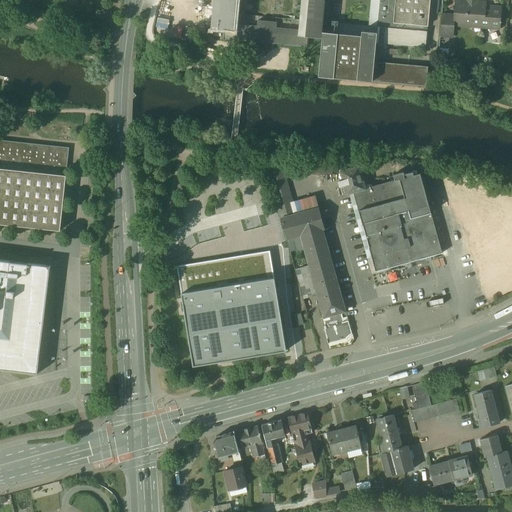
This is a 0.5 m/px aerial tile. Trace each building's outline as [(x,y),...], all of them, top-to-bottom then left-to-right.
[(213,0),(211,27),(224,29),(234,30),(235,23),(237,0),(213,0)] [(301,0),(299,30),(298,36),(308,37),(321,38),(321,37),(322,32),(324,0),(301,0)] [(429,0),(379,0),(377,26),(376,32),(375,43),(425,47),(429,0)] [(466,1),(456,0),(454,0),(454,15),(453,25),(470,27),(470,26),(499,29),(501,7),(485,6),(486,2),(474,1),(466,1)] [(454,15),(441,14),(439,34),(452,35),(453,25),(454,15)] [(276,22),(258,20),(257,26),(235,23),(234,30),(224,29),(223,39),(307,46),(308,37),(298,36),(299,30),(276,27),(276,22)] [(361,35),(322,32),(321,37),(322,37),(319,77),(425,86),(427,66),(373,62),(375,43),(376,32),(361,31),(361,35)] [(69,148),(0,140),(0,168),(66,176),(69,148)] [(323,162),(281,163),(285,176),(333,175),(335,161),(323,162)] [(285,176),(281,163),(265,163),(281,218),(295,214),(292,204),(285,176)] [(66,176),(0,168),(0,224),(60,231),(66,176)] [(360,168),(341,172),(346,195),(353,194),(365,191),(364,189),(360,168)] [(414,172),(403,175),(402,173),(393,175),(395,181),(364,189),(365,191),(353,194),(361,224),(375,220),(376,224),(377,229),(377,228),(379,235),(373,237),(372,232),(364,234),(374,272),(388,268),(388,269),(441,254),(419,174),(414,175),(414,172)] [(248,200),(266,199),(265,176),(247,177),(248,200)] [(313,199),(292,204),(295,214),(315,209),(313,199)] [(295,214),(281,218),(286,239),(300,236),(323,229),(325,229),(319,208),(315,209),(295,214)] [(259,212),(261,224),(270,222),(268,211),(259,212)] [(345,311),(323,229),(300,236),(308,265),(295,269),(303,299),(317,295),(323,317),(339,313),(345,311)] [(181,291),(274,276),(269,250),(240,254),(176,265),(181,291)] [(50,266),(0,259),(0,369),(7,370),(7,368),(21,370),(20,372),(37,374),(39,357),(37,357),(39,343),(41,328),(43,328),(50,266)] [(274,276),(181,291),(192,364),(286,348),(274,276)] [(301,313),(295,315),(298,325),(303,324),(301,313)] [(339,313),(323,317),(321,318),(324,328),(329,343),(346,338),(351,333),(348,321),(341,323),(339,313)] [(493,366),(482,369),(485,380),(496,377),(493,366)] [(491,390),(474,394),(482,427),(499,423),(491,390)] [(456,399),(436,404),(439,415),(459,410),(456,399)] [(436,404),(426,407),(429,418),(439,415),(436,404)] [(426,407),(411,410),(414,422),(429,418),(426,407)] [(307,412),(287,418),(291,433),(292,434),(295,433),(297,440),(293,441),(299,465),(314,461),(309,442),(307,442),(305,434),(312,432),(307,412)] [(393,415),(376,419),(382,442),(376,444),(377,445),(380,444),(382,452),(379,453),(379,454),(382,453),(381,453),(390,451),(390,450),(402,447),(401,447),(393,415)] [(281,420),(261,425),(265,440),(270,439),(285,435),(281,420)] [(356,425),(341,429),(349,460),(347,451),(361,447),(356,425)] [(256,426),(237,431),(241,447),(249,445),(260,442),(256,426)] [(341,429),(327,432),(332,455),(347,451),(349,460),(341,429)] [(234,432),(215,436),(212,442),(216,457),(236,452),(236,454),(239,453),(234,432)] [(497,435),(480,439),(485,457),(487,456),(501,453),(497,435)] [(271,443),(270,439),(265,440),(271,464),(282,462),(278,444),(275,444),(274,442),(271,443)] [(260,442),(249,445),(252,457),(263,454),(260,442)] [(402,447),(390,450),(390,451),(381,453),(382,453),(386,469),(394,467),(395,474),(413,469),(407,445),(401,447),(402,447)] [(511,484),(511,472),(507,451),(501,453),(487,456),(496,489),(511,484)] [(236,454),(232,455),(234,461),(241,459),(239,453),(236,454)] [(466,456),(430,466),(434,484),(471,474),(466,456)] [(243,466),(224,471),(229,489),(247,485),(243,466)] [(352,470),(341,473),(343,484),(355,482),(352,470)] [(326,481),(312,484),(315,498),(326,496),(326,481)] [(418,486),(403,484),(401,496),(416,497),(417,487),(418,487),(418,486)] [(418,487),(417,487),(416,497),(438,498),(435,486),(429,487),(429,484),(418,487)] [(282,504),(281,496),(274,498),(274,505),(282,504)] [(231,511),(230,503),(214,506),(215,511),(231,511)]
